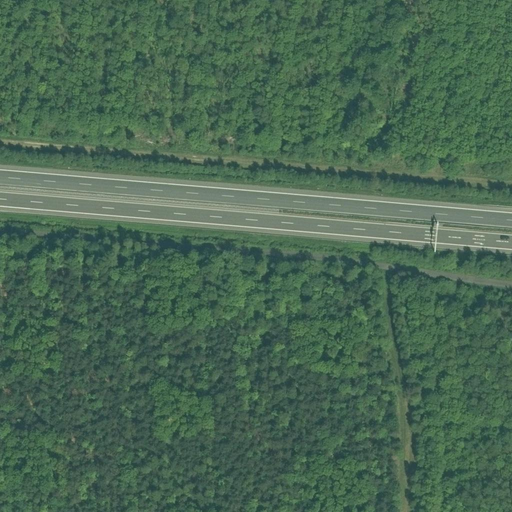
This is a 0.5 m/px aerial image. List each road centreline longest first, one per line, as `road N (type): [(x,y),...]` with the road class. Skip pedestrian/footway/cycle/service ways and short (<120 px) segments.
road 1 (trunk): [(511,222),(0,178)]
road 2 (trunk): [(0,200),(511,243)]
road 3 (track): [(0,145),(511,183)]
